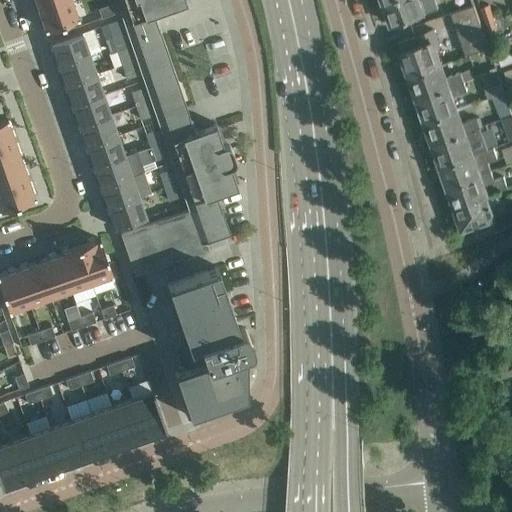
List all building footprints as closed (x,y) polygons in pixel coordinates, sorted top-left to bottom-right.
[(71,0),(53,0),(37,6),(45,29),(61,24),(78,18),(71,0)] [(115,0),(144,82),(174,72),(154,14),(186,2),(185,0),(115,0)] [(384,0),(383,0),(392,24),(422,13),(438,8),(435,0),(384,0)] [(105,5),(98,8),(101,17),(109,15),(113,13),(110,4),(105,5)] [(452,12),(467,54),(488,47),(474,4),(452,12)] [(481,6),(485,18),(493,15),(489,4),(481,6)] [(485,18),(489,30),(497,27),(493,15),(485,18)] [(116,20),(107,23),(112,37),(121,34),(116,20)] [(82,32),(50,43),(58,64),(89,53),(100,49),(93,28),(82,32)] [(398,42),(409,74),(440,63),(437,55),(442,53),(433,28),(416,34),(416,35),(398,42)] [(117,51),(122,64),(130,61),(125,48),(117,51)] [(501,65),(511,61),(511,52),(499,57),(501,65)] [(89,53),(58,64),(64,84),(96,73),(89,53)] [(130,61),(122,64),(126,78),(135,75),(130,61)] [(440,63),(409,74),(417,97),(464,80),(474,77),(471,68),(445,77),(440,63)] [(194,130),(174,72),(144,82),(188,209),(120,233),(134,274),(203,250),(201,242),(229,233),(216,194),(237,186),(230,166),(231,165),(232,165),(234,163),(234,162),(235,161),(235,160),(235,159),(235,158),(234,157),(231,148),(231,147),(230,146),(229,145),(228,144),(226,144),(225,143),(224,143),(223,144),(215,123),(194,130)] [(96,73),(64,84),(72,105),(103,94),(96,73)] [(504,92),(498,73),(487,77),(494,95),(504,92)] [(417,97),(425,119),(456,109),(451,95),(467,90),(464,80),(417,97)] [(131,91),(136,105),(144,102),(139,88),(131,91)] [(103,94),(72,105),(79,125),(110,114),(103,94)] [(144,102),(136,105),(141,119),(149,116),(144,102)] [(461,122),(456,109),(425,119),(433,142),(479,126),(476,117),(461,122)] [(110,114),(79,125),(86,145),(117,135),(110,114)] [(7,118),(0,120),(0,143),(14,138),(7,118)] [(433,142),(440,164),(472,153),(467,140),(483,135),(479,126),(433,142)] [(158,143),(154,130),(145,132),(150,146),(158,143)] [(117,135),(86,145),(93,166),(124,155),(117,135)] [(14,138),(0,143),(0,164),(21,157),(14,138)] [(158,143),(150,146),(155,160),(163,157),(158,143)] [(493,146),(472,153),(440,164),(448,185),(480,174),(477,165),(497,158),(493,146)] [(124,155),(93,166),(100,186),(131,175),(142,172),(135,151),(124,155)] [(21,157),(0,164),(0,186),(28,177),(21,157)] [(160,173),(164,186),(172,184),(168,170),(160,173)] [(448,185),(455,205),(497,190),(507,187),(503,176),(483,183),(480,174),(448,185)] [(131,175),(100,186),(107,206),(138,195),(131,175)] [(28,177),(0,186),(0,209),(35,197),(28,177)] [(172,184),(164,186),(169,200),(177,197),(172,184)] [(500,200),(497,190),(455,205),(462,226),(473,222),(476,231),(493,225),(490,216),(493,216),(489,204),(500,200)] [(138,195),(107,206),(114,228),(146,217),(138,195)] [(94,239),(77,245),(90,282),(112,275),(108,263),(107,259),(105,254),(100,239),(96,240),(95,239),(94,239)] [(61,252),(57,253),(70,289),(90,282),(77,245),(60,251),(61,252)] [(57,253),(37,261),(49,297),(70,289),(57,253)] [(37,261),(16,268),(29,304),(49,297),(37,261)] [(217,266),(214,267),(166,284),(188,348),(199,344),(205,362),(174,372),(189,416),(246,396),(246,351),(247,350),(248,349),(249,349),(250,348),(250,346),(250,345),(251,344),(251,343),(250,341),(247,332),(247,331),(246,330),(245,329),(244,328),(243,328),(240,327),(239,327),(238,328),(217,266)] [(16,268),(0,273),(0,287),(8,311),(10,310),(29,304),(16,268)] [(112,305),(100,309),(103,318),(116,314),(112,305)] [(92,312),(80,316),(83,325),(95,321),(92,312)] [(80,316),(67,320),(71,330),(83,325),(80,316)] [(51,326),(39,330),(42,340),(54,335),(51,326)] [(8,329),(0,331),(0,335),(3,345),(12,341),(8,329)] [(39,330),(27,335),(30,344),(42,340),(39,330)] [(12,341),(3,345),(7,357),(17,354),(12,341)] [(130,356),(118,360),(121,370),(134,366),(130,356)] [(511,372),(511,357),(493,364),(498,377),(511,372)] [(118,360),(106,365),(109,374),(121,370),(118,360)] [(90,370),(77,375),(81,384),(93,380),(90,370)] [(24,373),(14,376),(19,389),(28,385),(24,373)] [(77,375),(65,379),(68,388),(81,384),(77,375)] [(148,378),(127,386),(131,397),(143,433),(163,426),(165,425),(152,389),(148,378)] [(49,385),(37,389),(40,398),(52,394),(49,385)] [(36,389),(24,393),(28,403),(40,398),(37,389),(36,389)] [(106,391),(86,399),(103,447),(123,440),(110,404),(106,391)] [(131,397),(110,404),(123,440),(143,433),(131,397)] [(86,399),(65,406),(70,418),(82,454),(103,447),(86,399)] [(45,414),(25,422),(29,432),(41,468),(62,461),(49,425),(45,414)] [(70,418),(49,425),(62,461),(82,454),(70,418)] [(2,426),(0,426),(0,482),(21,475),(9,440),(2,426)] [(29,432),(9,440),(21,475),(41,468),(29,432)]
